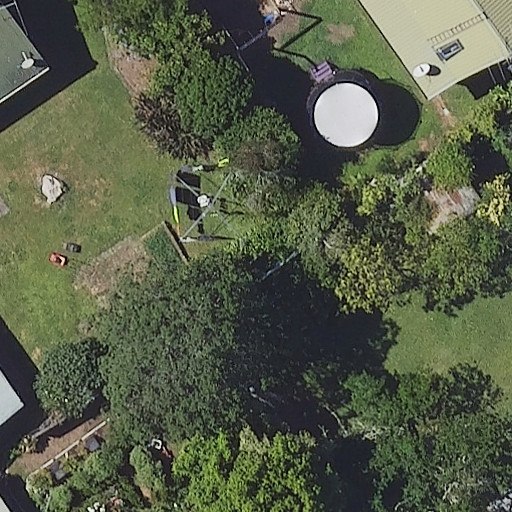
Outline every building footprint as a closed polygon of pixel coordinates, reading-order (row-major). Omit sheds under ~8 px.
[(0,0),(0,95),(43,68),(0,0)] [(511,0),(370,0),(428,84),(511,25),(511,0)] [(0,410),(29,390),(0,350),(0,410)] [(0,511),(25,511),(0,475),(0,511)] [(499,511),(493,502),(479,511),(499,511)]
